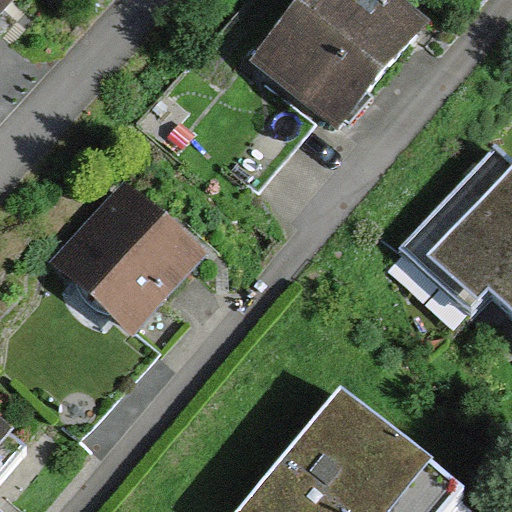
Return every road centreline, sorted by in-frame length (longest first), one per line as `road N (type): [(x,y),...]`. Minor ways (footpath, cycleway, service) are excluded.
road 1 (residential): [(506,0),(74,511)]
road 2 (residential): [(150,0),(0,164)]
